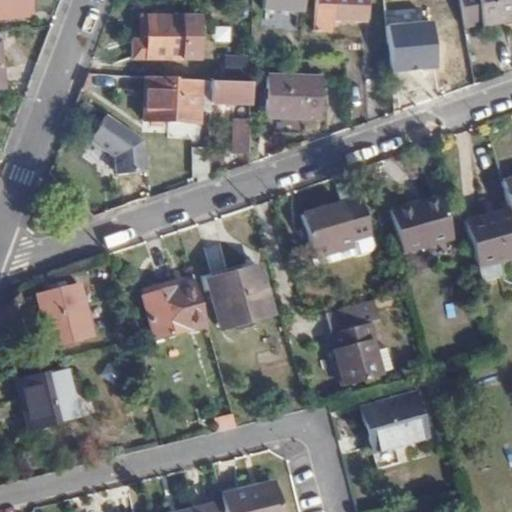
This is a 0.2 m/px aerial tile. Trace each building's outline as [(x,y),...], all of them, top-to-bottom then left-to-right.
[(0,0),(0,18),(27,16),(25,0),(0,0)] [(306,0),(266,0),(266,8),(306,11),(306,0)] [(365,17),(365,0),(315,0),(315,30),(335,31),(335,17),(365,17)] [(511,0),(458,0),(463,23),(482,21),(482,23),(511,17),(511,0)] [(456,53),(450,9),(419,15),(421,37),(400,41),(403,63),(456,53)] [(183,61),(184,17),(148,16),(147,60),(183,61)] [(319,113),(320,77),(267,76),(266,112),(319,113)] [(201,104),(210,105),(211,83),(177,80),(176,98),(172,98),(173,80),(146,78),(145,119),(200,122),(201,104)] [(211,83),(210,105),(250,106),(249,83),(211,83)] [(108,114),(90,140),(115,158),(116,174),(146,172),(144,139),(108,114)] [(250,151),(250,120),(239,120),(239,135),(235,135),(235,151),(250,151)] [(203,172),(202,149),(190,149),(191,172),(203,172)] [(509,207),(511,216),(511,178),(502,181),(509,207)] [(450,238),(439,196),(390,210),(401,251),(450,238)] [(369,236),(361,202),(302,216),(313,259),(352,250),(350,240),(369,236)] [(465,225),(475,260),(511,250),(511,216),(509,207),(492,212),(493,218),(465,225)] [(464,219),(465,225),(493,218),(492,212),(464,219)] [(272,320),(260,271),(210,284),(222,333),(272,320)] [(209,325),(197,280),(144,294),(155,338),(209,325)] [(89,335),(77,284),(38,294),(50,345),(89,335)] [(377,336),(373,320),(336,329),(339,344),(336,345),(345,381),(383,372),(375,337),(377,336)] [(67,417),(55,369),(9,382),(13,400),(17,400),(24,428),(67,417)] [(422,436),(411,396),(361,408),(371,449),(422,436)] [(217,429),(235,424),(232,414),(214,418),(217,429)] [(220,495),(224,511),(281,511),(275,487),(254,492),(252,486),(220,495)]
